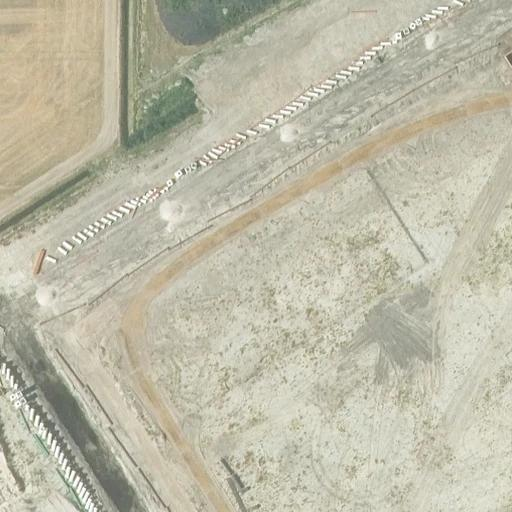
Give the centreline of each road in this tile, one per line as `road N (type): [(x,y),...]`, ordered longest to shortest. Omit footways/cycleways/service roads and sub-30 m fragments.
road 1 (unclassified): [(4,324),(504,0)]
road 2 (unclassified): [(125,511),(4,324)]
